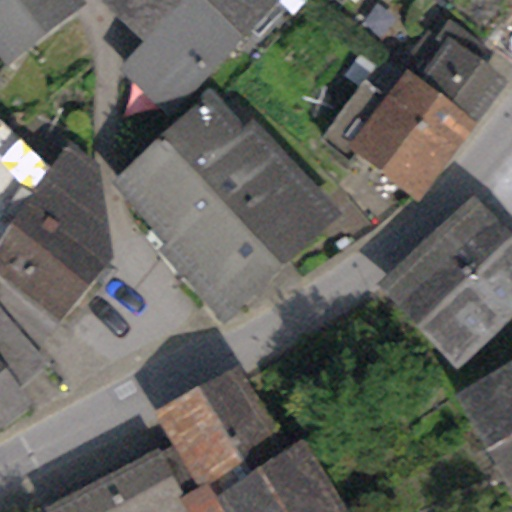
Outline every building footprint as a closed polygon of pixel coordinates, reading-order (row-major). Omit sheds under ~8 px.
[(0,0),(0,48),(7,57),(71,9),(64,0),(0,0)] [(115,0),(161,43),(202,0),(115,0)] [(202,0),(161,43),(132,73),(171,110),(279,0),(202,0)] [(437,43),(428,36),(400,73),(410,81),(411,79),(418,86),(418,87),(469,127),(498,87),(471,67),(481,54),(449,28),(437,43)] [(359,150),(416,196),(469,127),(418,87),(418,86),(411,79),(410,81),(400,73),(388,63),(328,144),(351,162),(359,150)] [(196,265),(197,266),(294,176),(266,147),(252,159),(204,106),(119,184),(153,220),(196,265)] [(0,271),(60,321),(108,265),(95,170),(71,152),(53,175),(2,126),(0,128),(0,271)] [(197,266),(196,265),(181,279),(195,294),(210,280),(236,308),(334,219),(294,176),(197,266)] [(478,208),(396,285),(429,320),(510,245),(495,228),(478,208)] [(511,247),(511,237),(500,225),(495,228),(510,245),(511,247)] [(429,320),(462,355),(511,308),(511,247),(510,245),(429,320)] [(46,366),(0,312),(0,373),(16,392),(46,366)] [(0,422),(23,405),(16,392),(0,373),(0,422)] [(511,381),(475,404),(501,450),(511,442),(511,381)] [(339,511),(300,451),(283,462),(237,388),(169,423),(185,449),(219,502),(200,511),(339,511)] [(511,468),(511,442),(501,450),(511,468)] [(60,511),(200,511),(219,502),(185,449),(60,511)]
